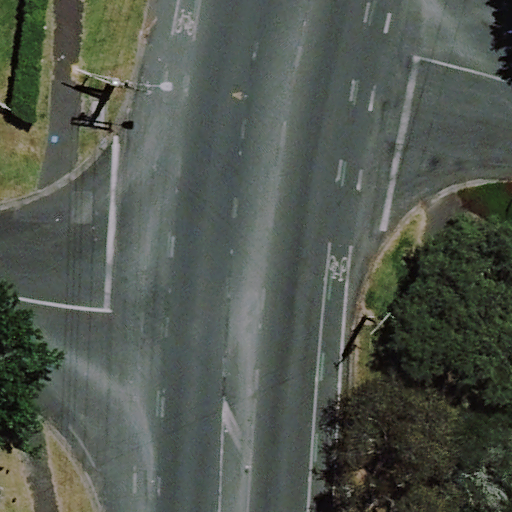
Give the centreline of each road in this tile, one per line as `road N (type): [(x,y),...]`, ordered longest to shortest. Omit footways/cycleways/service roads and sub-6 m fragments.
road 1 (secondary): [(249,318),(270,80),(285,12)]
road 2 (unclassified): [(249,318),(110,318),(0,293)]
road 3 (residential): [(511,84),(285,12)]
road 4 (secondary): [(237,511),(249,318)]
